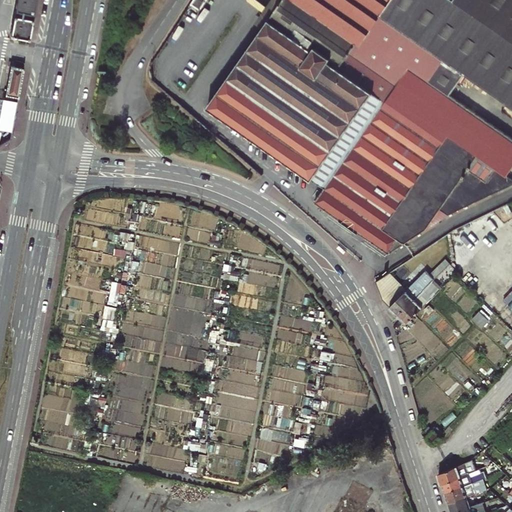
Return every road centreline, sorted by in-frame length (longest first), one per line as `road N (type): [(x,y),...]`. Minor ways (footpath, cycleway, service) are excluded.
road 1 (primary): [(54,178),(169,184),(247,210),(328,282),(394,403)]
road 2 (primary): [(394,403),(370,320),(330,259),(249,197),(180,173)]
road 3 (unknown): [(254,0),(198,96),(282,167)]
road 4 (primary): [(16,382),(19,307),(38,201),(30,168)]
road 5 (tertiary): [(180,173),(142,141),(122,100),(128,74),(177,0)]
road 6 (primary): [(16,382),(54,178)]
road 7 (unknown): [(349,283),(511,193)]
road 8 (primary): [(61,0),(30,168)]
road 9 (primary): [(56,163),(87,0)]
road 10 (primary): [(67,0),(47,163)]
road 11 (primary): [(30,168),(0,325)]
road 12 (primary): [(180,173),(56,163)]
